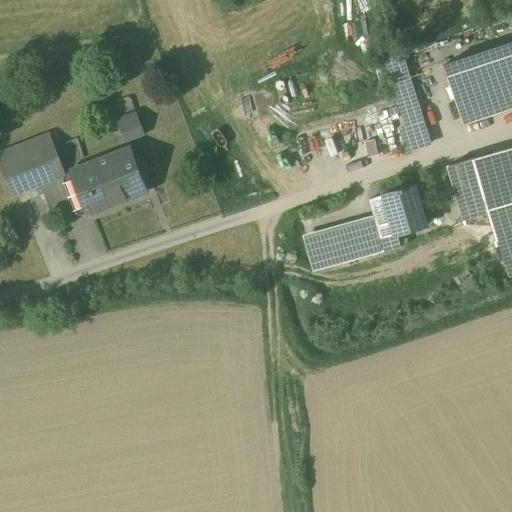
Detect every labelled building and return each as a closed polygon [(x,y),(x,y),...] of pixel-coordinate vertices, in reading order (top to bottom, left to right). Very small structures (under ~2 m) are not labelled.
[(511,42),(444,65),(463,125),(511,108),(511,42)] [(401,54),(386,59),(393,83),(409,78),(401,54)] [(423,124),(409,78),(393,83),(408,129),(423,124)] [(135,112),(117,119),(125,142),(144,135),(135,112)] [(50,133),(22,144),(39,185),(65,174),(50,133)] [(22,144),(0,152),(0,166),(11,195),(39,185),(22,144)] [(129,149),(72,171),(89,213),(145,191),(129,149)] [(511,152),(476,163),(475,163),(488,209),(496,236),(497,237),(511,232),(511,152)] [(475,159),(447,167),(462,217),(488,209),(475,163),(476,163),(475,159)] [(402,189),(396,191),(397,192),(369,200),(381,239),(408,231),(409,232),(414,230),(414,229),(426,225),(415,186),(403,190),(402,189)] [(370,223),(317,239),(323,259),(377,243),(370,223)]
